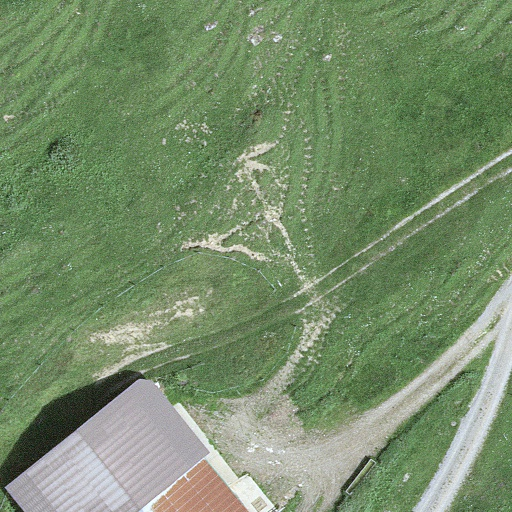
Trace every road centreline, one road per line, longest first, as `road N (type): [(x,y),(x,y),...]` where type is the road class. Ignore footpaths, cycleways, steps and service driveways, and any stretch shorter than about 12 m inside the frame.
road 1 (track): [(0,466),(122,367),(315,284),(511,162)]
road 2 (track): [(316,511),(357,448),(511,310)]
road 3 (track): [(511,331),(490,398),(428,511)]
